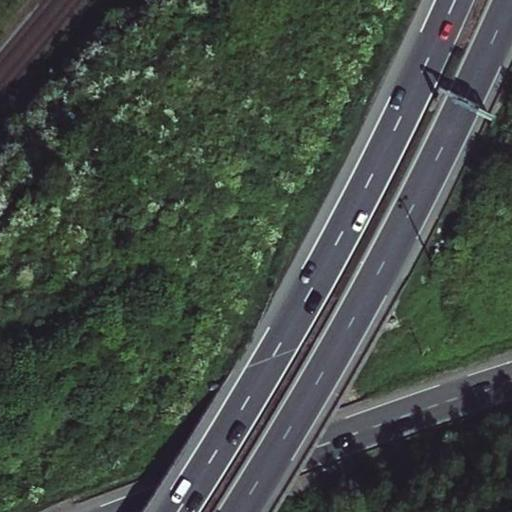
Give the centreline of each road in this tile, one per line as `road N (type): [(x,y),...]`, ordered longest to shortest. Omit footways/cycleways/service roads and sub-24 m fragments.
road 1 (trunk): [(452,0),(354,206),(180,511)]
road 2 (trunk): [(240,511),(383,262),(510,0)]
road 3 (motorway): [(511,376),(128,511)]
